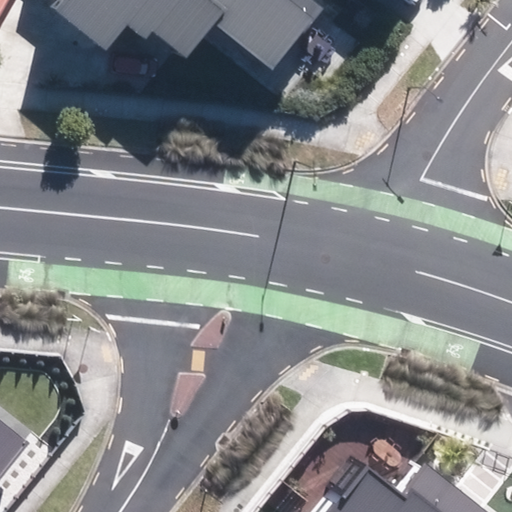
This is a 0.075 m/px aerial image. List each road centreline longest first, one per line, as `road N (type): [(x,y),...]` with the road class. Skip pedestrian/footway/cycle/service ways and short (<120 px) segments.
road 1 (residential): [(122,511),(192,388),(215,218)]
road 2 (residential): [(396,252),(442,122),(511,39)]
road 3 (residential): [(215,218),(0,199)]
road 4 (residential): [(396,252),(215,218)]
road 5 (residential): [(511,294),(396,252)]
